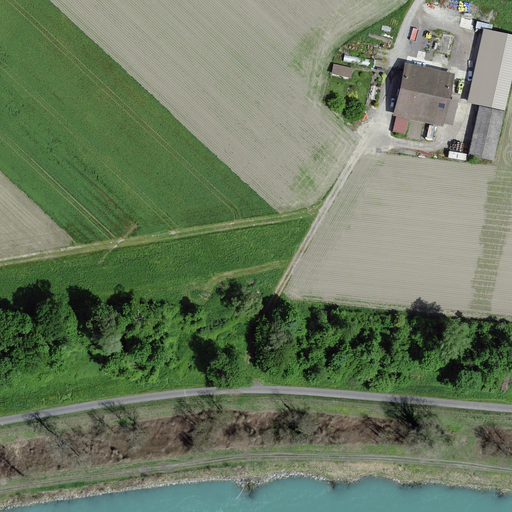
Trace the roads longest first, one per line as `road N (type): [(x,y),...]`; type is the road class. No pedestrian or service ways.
road 1 (track): [(0,493),(256,455),(428,459),(511,470)]
road 2 (track): [(0,420),(226,389),(511,408)]
road 3 (track): [(421,0),(373,125),(250,349),(247,371),(259,389)]
